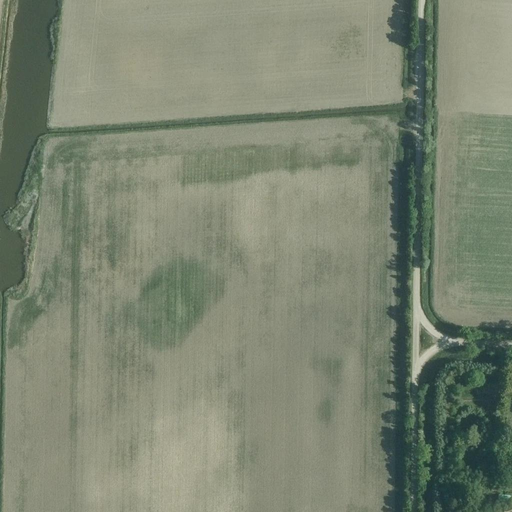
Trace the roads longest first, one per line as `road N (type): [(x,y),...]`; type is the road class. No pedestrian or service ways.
road 1 (unclassified): [(415,315),(421,0)]
road 2 (unclassified): [(410,511),(414,369)]
